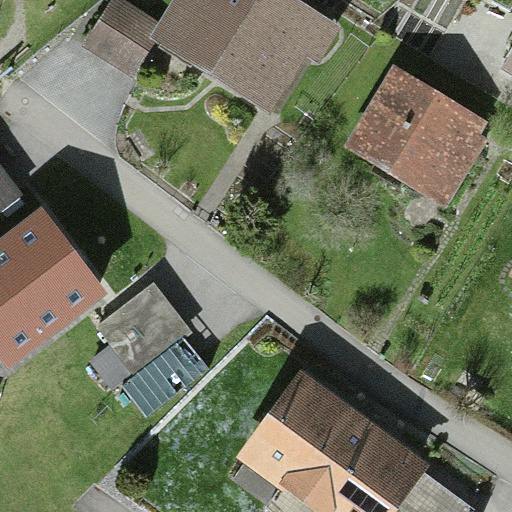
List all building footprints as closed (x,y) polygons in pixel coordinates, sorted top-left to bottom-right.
[(189,0),(169,32),(118,0),(116,0),(88,44),(142,78),(168,39),(268,102),(303,47),(316,55),(331,31),(281,0),(189,0)] [(473,135),(481,123),(403,75),(357,150),(429,193),(447,164),(464,175),(484,142),(473,135)] [(0,211),(20,196),(0,169),(0,211)] [(10,360),(100,291),(45,219),(0,253),(0,347),(1,347),(10,360)] [(186,338),(149,290),(100,328),(137,376),(186,338)] [(288,483),(270,507),(275,511),(480,511),(306,384),(252,456),(288,483)]
